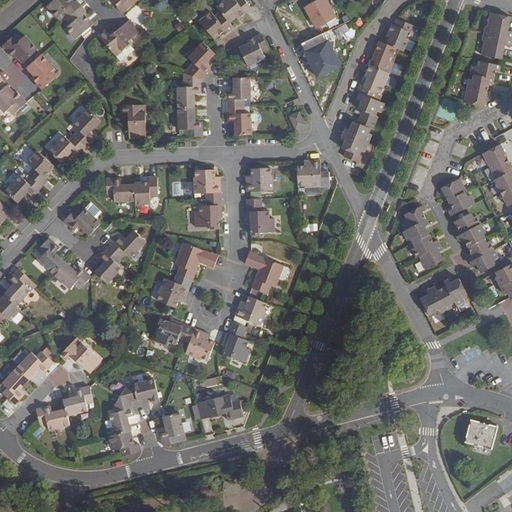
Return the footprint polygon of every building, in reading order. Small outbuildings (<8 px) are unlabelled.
[(62,15),(66,20),(81,8),(77,2),(75,4),(71,0),(45,0),(46,0),(50,6),(48,7),(58,19),(62,15)] [(114,3),(117,7),(124,15),(138,4),(134,0),(115,0),(117,1),(114,3)] [(227,0),(218,8),(222,12),(231,23),(239,17),(241,19),(253,9),(245,0),(227,0)] [(336,17),(325,0),(309,0),(303,4),(316,25),(325,18),(328,22),(336,17)] [(81,8),(66,20),(71,26),(67,29),(76,41),(91,28),(93,26),(84,15),(86,14),(81,8)] [(228,33),(235,27),(231,23),(222,12),(216,17),(213,12),(201,22),(215,39),(226,31),(228,33)] [(511,17),(491,13),(488,27),(486,26),(485,33),(511,38),(511,31),(508,30),(511,17)] [(337,29),(339,28),(348,23),(345,18),(334,25),(337,29)] [(396,49),(404,51),(408,39),(406,38),(409,31),(412,33),(415,27),(398,20),(395,26),(392,25),(384,44),(396,49)] [(140,34),(130,22),(114,35),(111,38),(106,32),(100,37),(117,58),(131,46),(129,44),(140,34)] [(348,23),(339,28),(344,36),(354,30),(349,22),(348,23)] [(511,38),(485,33),(483,41),(485,42),(482,55),(502,60),(505,45),(511,46),(511,38)] [(4,46),(14,58),(16,56),(23,64),(38,51),(25,37),(22,40),(17,34),(4,46)] [(263,55),(269,52),(261,36),(247,42),(248,45),(239,49),(247,68),(265,59),(263,55)] [(384,44),(379,42),(369,65),(389,74),(394,62),(391,61),(396,49),(384,44)] [(199,79),(209,70),(204,65),(216,54),(209,48),(204,44),(189,58),(194,64),(184,73),(199,79)] [(54,70),(42,56),(27,69),(34,77),(32,79),(42,91),(56,79),(51,73),(54,70)] [(476,66),(475,75),(494,79),(496,71),(499,71),(501,65),(481,62),(480,67),(476,66)] [(381,94),(389,74),(369,65),(358,93),(360,94),(375,100),(378,93),(381,94)] [(470,80),(468,89),(488,93),(489,84),(493,85),(494,79),(475,75),(473,81),(470,80)] [(254,100),(253,78),(237,79),(237,93),(231,93),(231,108),(247,107),(247,100),(254,100)] [(201,94),(199,79),(184,80),(184,87),(178,88),(179,109),(195,109),(195,94),(201,94)] [(13,116),(27,104),(17,92),(15,94),(8,86),(0,93),(0,107),(5,114),(9,111),(13,116)] [(468,89),(465,103),(484,107),(486,98),(488,93),(468,89)] [(381,112),(385,104),(375,100),(360,94),(358,99),(362,100),(359,107),(364,109),(361,117),(375,123),(377,118),(375,116),(377,111),(381,112)] [(451,122),(459,103),(444,97),(436,115),(451,122)] [(146,139),(145,106),(122,107),(122,115),(129,115),(130,140),(146,139)] [(247,107),(231,108),(231,121),(238,121),(238,135),(255,135),(254,114),(247,114),(247,107)] [(308,120),(301,107),(290,112),(297,125),(308,120)] [(195,109),(179,109),(180,131),(186,131),(187,137),(196,137),(203,137),(203,123),(195,123),(195,109)] [(73,136),(85,147),(96,137),(90,132),(100,122),(88,111),(74,126),(78,130),(73,136)] [(373,129),(375,123),(361,117),(359,123),(353,122),(350,130),(347,128),(344,134),(369,143),(372,134),(369,133),(371,129),(373,129)] [(348,150),(345,157),(359,163),(362,156),(360,155),(362,150),(365,152),(369,143),(344,134),(343,138),(346,140),(343,149),(348,150)] [(76,157),(85,147),(73,136),(68,141),(64,137),(49,152),(61,164),(72,153),(76,157)] [(483,153),(489,166),(506,157),(499,144),(483,153)] [(30,176),(42,187),(47,181),(44,177),(54,167),(38,152),(28,162),(33,168),(27,173),(30,176)] [(511,167),(506,157),(489,166),(496,178),(511,170),(511,167)] [(320,186),(320,159),(303,160),(303,166),(297,166),(297,186),(304,186),(304,187),(320,186)] [(270,168),(250,168),(250,176),(245,176),(246,192),(272,191),(272,175),(270,174),(270,168)] [(215,177),(214,170),(195,171),(195,178),(193,178),(194,194),(206,194),(221,193),(221,177),(215,177)] [(511,170),(496,178),(494,180),(500,192),(511,186),(511,170)] [(6,192),(18,203),(27,193),(32,197),(42,187),(30,176),(25,181),(20,177),(6,192)] [(150,183),(135,183),(135,185),(136,202),(136,205),(151,205),(151,197),(159,197),(158,178),(150,178),(150,183)] [(136,202),(135,185),(121,186),(121,179),(107,180),(107,196),(114,196),(114,202),(136,202)] [(465,192),(458,179),(441,188),(448,201),(463,193),(465,192)] [(511,186),(500,192),(507,206),(511,203),(511,186)] [(206,194),(206,200),(206,206),(199,207),(200,214),(195,214),(196,228),(210,228),(210,230),(220,230),(219,219),(222,219),(221,193),(206,194)] [(463,193),(448,201),(451,209),(448,211),(450,216),(473,204),(469,195),(466,197),(463,193)] [(262,211),(262,199),(246,200),(248,225),(251,225),(252,236),(260,235),(260,233),(274,232),(274,218),(269,218),(269,211),(262,211)] [(0,225),(11,214),(0,204),(0,225)] [(425,211),(422,206),(403,215),(406,220),(403,222),(407,230),(426,221),(421,212),(425,211)] [(101,224),(85,209),(80,213),(76,209),(65,221),(75,231),(80,226),(90,235),(101,224)] [(454,232),(456,236),(479,224),(475,216),(472,218),(469,213),(453,221),(458,230),(454,232)] [(426,221),(407,230),(402,233),(406,241),(410,239),(412,244),(428,235),(424,227),(428,226),(426,221)] [(462,239),(467,247),(483,239),(484,238),(482,234),(484,233),(479,224),(456,236),(459,241),(462,239)] [(110,247),(122,259),(127,254),(131,258),(146,242),(134,231),(125,242),(120,238),(110,247)] [(428,235),(412,244),(415,248),(411,250),(416,258),(421,255),(439,246),(436,241),(433,243),(428,235)] [(54,275),(65,263),(54,253),(59,248),(49,238),(38,250),(42,254),(38,259),(54,275)] [(467,257),(470,262),(493,250),(489,242),(485,243),(483,239),(467,247),(471,256),(467,257)] [(177,276),(193,282),(200,263),(214,268),(219,255),(212,252),(211,253),(184,244),(176,266),(181,268),(177,276)] [(439,246),(421,255),(423,260),(420,262),(425,270),(442,261),(438,253),(442,251),(439,246)] [(102,266),(96,273),(107,284),(122,268),(117,264),(122,259),(110,247),(101,258),(105,262),(102,266)] [(476,265),(480,273),(496,265),(494,261),(498,259),(493,250),(470,262),(472,267),(476,265)] [(258,254),(250,251),(245,264),(260,269),(252,288),(268,294),(271,286),(276,288),(284,266),(257,255),(258,254)] [(77,273),(65,263),(54,275),(70,290),(75,285),(80,289),(91,278),(81,269),(81,268),(77,273)] [(511,263),(495,272),(497,276),(495,277),(500,286),(511,280),(511,263)] [(31,280),(19,268),(9,279),(14,284),(4,295),(16,306),(31,290),(26,285),(31,280)] [(444,283),(446,286),(454,302),(456,305),(464,301),(463,298),(467,296),(459,279),(450,284),(448,280),(444,283)] [(159,302),(177,309),(180,301),(184,303),(190,289),(165,280),(159,295),(161,296),(159,302)] [(507,293),(510,298),(511,297),(511,280),(500,286),(504,295),(507,293)] [(454,302),(446,286),(437,290),(435,287),(431,289),(443,312),(452,308),(450,304),(454,302)] [(443,312),(431,289),(426,292),(428,296),(420,300),(428,316),(433,313),(435,316),(443,312)] [(16,306),(4,295),(0,299),(0,320),(5,315),(11,320),(21,310),(16,306)] [(268,303),(249,296),(247,303),(242,301),(236,316),(250,321),(261,325),(267,310),(266,309),(268,303)] [(511,300),(511,299),(502,302),(505,314),(511,312),(511,300)] [(250,321),(236,316),(234,322),(248,327),(250,321)] [(187,343),(191,344),(197,330),(173,320),(171,324),(161,320),(159,328),(160,329),(155,343),(168,348),(170,344),(177,346),(179,340),(187,343)] [(248,327),(234,322),(225,346),(228,348),(224,357),(233,360),(233,358),(247,363),(252,350),(248,348),(250,342),(243,339),(246,332),(248,327)] [(209,362),(216,343),(209,340),(212,336),(197,330),(191,344),(187,355),(202,360),(202,359),(209,362)] [(76,337),(60,354),(66,360),(70,355),(89,372),(101,360),(76,337)] [(16,368),(29,379),(38,368),(43,372),(53,362),(41,350),(37,356),(32,351),(16,368)] [(19,389),(29,379),(16,368),(2,383),(7,388),(2,392),(14,404),(23,394),(19,389)] [(61,371),(55,380),(61,384),(67,375),(61,371)] [(127,377),(129,385),(143,381),(142,374),(127,377)] [(130,402),(147,397),(151,396),(153,403),(159,401),(154,379),(143,381),(129,385),(126,385),(130,402)] [(77,396),(63,399),(66,409),(67,415),(88,410),(87,404),(94,402),(90,387),(76,390),(77,396)] [(197,403),(201,420),(226,414),(228,420),(236,418),(244,417),(243,412),(240,402),(232,404),(230,395),(197,403)] [(110,414),(115,435),(131,431),(128,417),(134,415),(130,402),(114,405),(116,413),(110,414)] [(48,430),(70,424),(67,415),(66,409),(52,412),(50,406),(36,409),(40,425),(47,423),(48,430)] [(164,445),(180,442),(179,435),(184,434),(179,413),(164,417),(167,431),(161,432),(164,445)] [(493,450),(499,426),(472,419),(467,443),(493,450)] [(120,449),(121,456),(131,454),(136,452),(141,451),(139,444),(134,446),(131,431),(115,435),(109,436),(113,451),(120,449)]
